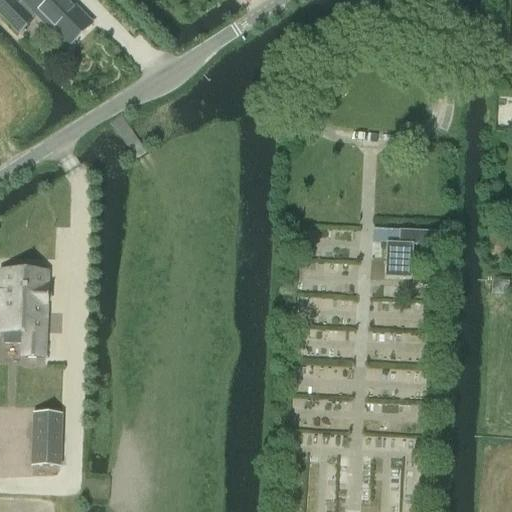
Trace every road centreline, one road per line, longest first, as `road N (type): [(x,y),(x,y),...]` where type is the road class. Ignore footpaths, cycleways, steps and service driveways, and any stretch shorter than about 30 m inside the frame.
road 1 (track): [(153,511),(165,239),(139,156),(111,111)]
road 2 (tertiary): [(0,179),(285,0)]
